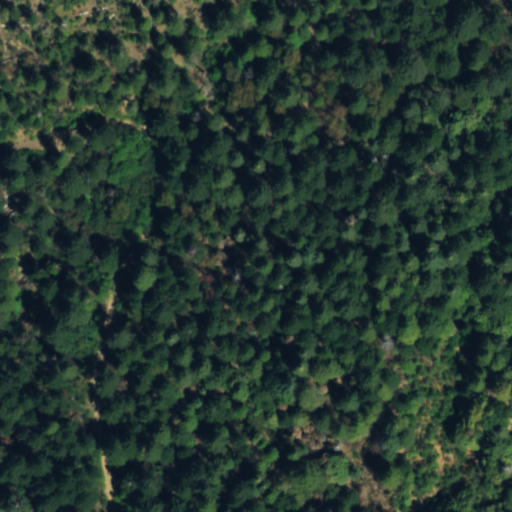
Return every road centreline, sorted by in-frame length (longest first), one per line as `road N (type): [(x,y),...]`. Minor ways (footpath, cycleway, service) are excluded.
road 1 (track): [(148,511),(138,328),(205,205),(223,81)]
road 2 (track): [(223,81),(139,60),(22,111),(0,141)]
